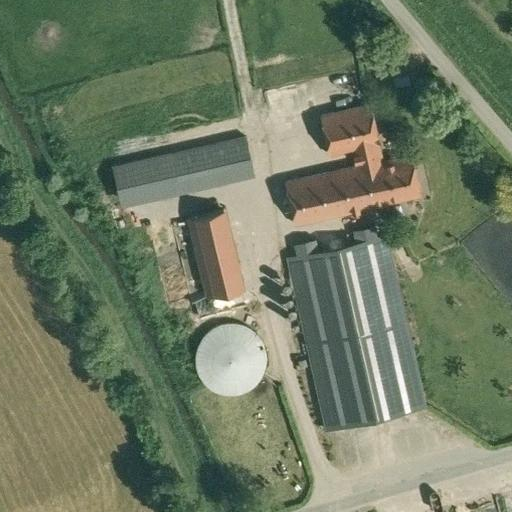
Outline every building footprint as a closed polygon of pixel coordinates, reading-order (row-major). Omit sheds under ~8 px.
[(273,101),(278,120),(314,110),(309,91),(273,101)] [(387,202),(386,199),(420,191),(413,154),(383,161),(379,144),(380,144),(371,103),(321,115),(330,154),(352,149),(356,165),(286,181),(295,224),(387,202)] [(246,134),(111,166),(112,171),(118,198),(120,198),(254,166),(246,134)] [(188,219),(205,297),(246,288),(228,210),(188,219)] [(288,256),(327,428),(424,406),(385,234),(288,256)] [(231,322),(224,322),(217,325),(210,328),(205,333),(200,339),(197,346),(195,353),(195,360),(197,368),(199,374),(204,381),(209,386),(216,389),(222,392),(230,393),(237,392),(244,390),(251,386),(256,381),(261,376),(264,369),(266,362),(266,354),(264,347),(262,340),(257,334),(252,329),(246,325),(239,323),(231,322)] [(300,368),(307,366),(305,359),(298,361),(300,368)]
